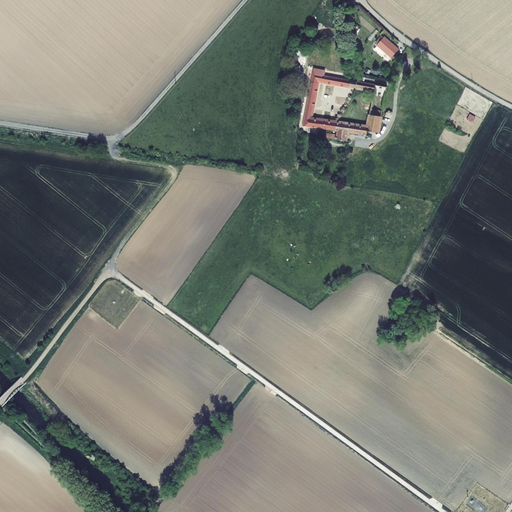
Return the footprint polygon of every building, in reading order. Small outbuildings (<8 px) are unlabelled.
[(385,51),(392,57),(400,48),(391,40),(390,42),(384,37),(378,45),(385,51)] [(378,45),(375,48),(382,54),(385,51),(378,45)] [(301,64),(304,48),(296,46),(292,62),(301,64)] [(359,82),(325,75),(327,65),(316,63),(305,121),(307,122),(306,125),(337,130),(338,121),(315,117),(321,82),(358,89),(359,82)] [(359,82),(358,89),(376,92),(377,93),(378,85),(359,82)] [(372,112),(369,126),(338,121),(337,130),(339,130),(338,135),(324,133),(323,136),(347,140),(349,132),(369,136),(370,132),(381,134),(385,114),(372,112)] [(466,120),(472,123),(475,117),(469,114),(466,120)]
